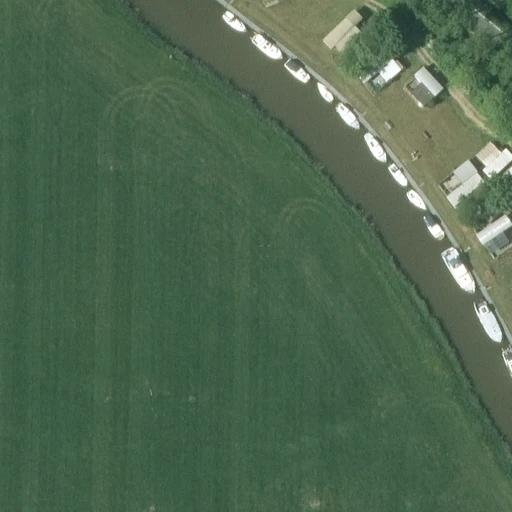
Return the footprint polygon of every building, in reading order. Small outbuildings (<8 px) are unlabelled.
[(327,39),(344,57),(366,35),(349,17),(327,39)] [(398,51),(407,45),(402,38),(393,44),(398,51)] [(387,49),(359,75),(368,84),(395,58),(387,49)] [(396,62),(381,72),(387,81),(402,71),(396,62)] [(429,66),(416,74),(423,85),(415,90),(425,106),(446,93),(429,66)] [(497,178),(511,162),(511,151),(508,147),(504,151),(493,141),(477,157),(497,178)] [(457,206),(488,183),(471,160),(456,171),(466,185),(450,196),(457,206)] [(490,243),(511,230),(511,220),(510,216),(483,231),(490,243)]
